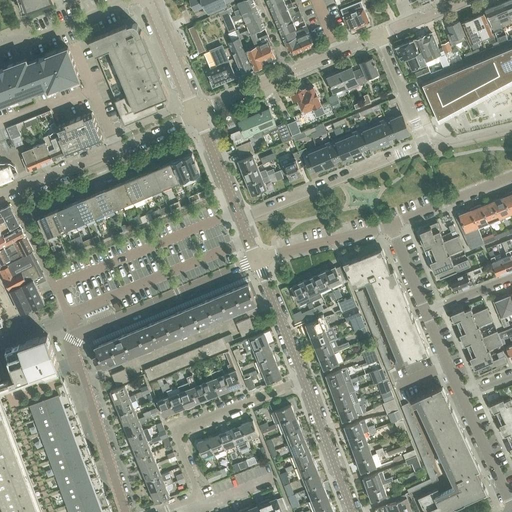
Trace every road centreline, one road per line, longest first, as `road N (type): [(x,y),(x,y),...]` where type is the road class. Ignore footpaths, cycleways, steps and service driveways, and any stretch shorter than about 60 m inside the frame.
road 1 (residential): [(83,380),(273,302)]
road 2 (residential): [(198,496),(179,429),(304,380)]
road 3 (residential): [(240,217),(424,141)]
road 4 (residential): [(75,333),(256,259)]
road 5 (residential): [(353,511),(304,380)]
road 6 (residential): [(256,259),(389,225)]
road 7 (residential): [(124,511),(83,380)]
road 8 (residential): [(389,225),(511,175)]
road 9 (residential): [(0,46),(123,0)]
road 10 (residential): [(0,194),(116,149)]
road 11 (residential): [(195,112),(149,0)]
